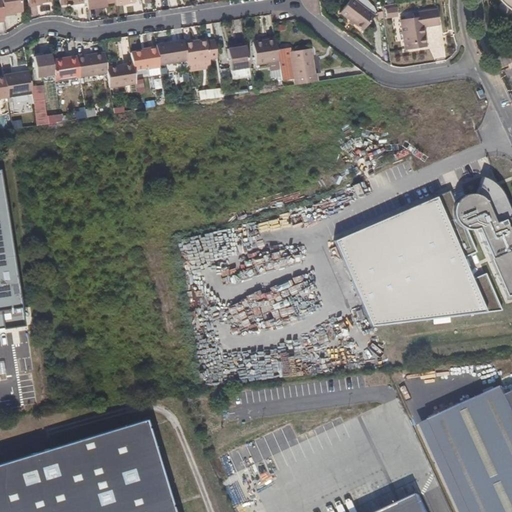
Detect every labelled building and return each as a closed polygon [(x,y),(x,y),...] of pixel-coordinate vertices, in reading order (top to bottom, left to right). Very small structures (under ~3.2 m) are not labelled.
[(22,11),(19,0),(0,0),(0,1),(2,16),(10,15),(10,13),(16,12),(22,11)] [(114,0),(86,0),(88,10),(96,8),(96,5),(106,3),(114,2),(114,0)] [(352,0),(348,0),(339,13),(362,31),(373,16),(352,0)] [(385,18),(396,17),(395,8),(384,9),(385,18)] [(422,34),(421,27),(424,27),(438,25),(436,9),(412,13),(413,18),(399,20),(404,50),(425,47),(423,33),(422,34)] [(255,65),(277,62),(276,54),(274,39),(251,42),(255,65)] [(186,60),(183,42),(183,40),(155,44),(155,47),(158,65),(186,60)] [(209,60),(216,59),(213,41),(206,42),(206,41),(192,43),(192,41),(183,42),(186,60),(187,63),(209,60)] [(146,50),(130,53),(132,64),(133,70),(158,66),(158,65),(155,47),(146,48),(146,50)] [(229,70),(248,67),(245,48),(226,51),(229,70)] [(292,69),(294,85),(317,82),(316,74),(314,74),(310,49),(289,52),(292,69)] [(33,57),(36,78),(54,75),(51,60),(50,51),(42,52),(42,55),(33,57)] [(289,52),(276,54),(277,62),(279,71),(292,69),(289,52)] [(106,68),(103,53),(76,57),(79,77),(106,72),(106,68)] [(79,77),(76,57),(51,60),(54,75),(54,81),(79,77)] [(188,72),(210,69),(209,60),(187,63),(188,72)] [(133,70),(132,64),(106,68),(106,72),(109,88),(135,84),(133,70)] [(31,93),(27,71),(3,75),(6,97),(31,93)] [(34,125),(61,123),(60,115),(46,116),(44,85),(32,86),(34,125)] [(482,95),(479,87),(474,89),(478,97),(482,95)] [(198,92),(199,100),(208,99),(207,91),(198,92)] [(1,170),(0,169),(0,329),(26,325),(1,170)] [(481,177),(475,195),(474,195),(470,194),(467,194),(464,195),(463,196),(461,191),(450,196),(448,191),(333,241),(370,327),(500,311),(484,274),(482,275),(472,254),(475,252),(465,230),(469,230),(472,230),(475,229),(476,229),(505,296),(511,295),(511,217),(503,196),(497,188),(488,180),(481,177)] [(511,511),(511,393),(506,396),(502,387),(429,420),(470,511),(511,511)] [(0,462),(0,511),(171,511),(143,418),(0,462)]
